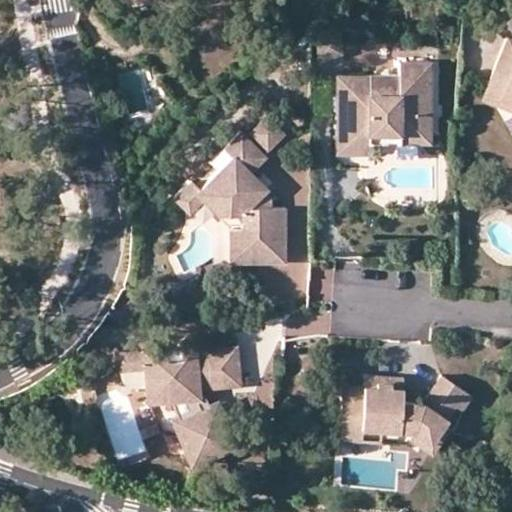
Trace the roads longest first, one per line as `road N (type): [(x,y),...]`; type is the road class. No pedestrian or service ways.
road 1 (residential): [(9,368),(72,324),(98,287),(111,229),(110,195),(55,0)]
road 2 (residential): [(511,316),(372,298)]
